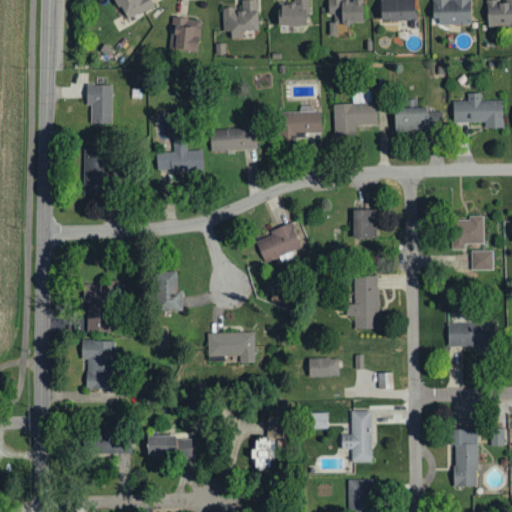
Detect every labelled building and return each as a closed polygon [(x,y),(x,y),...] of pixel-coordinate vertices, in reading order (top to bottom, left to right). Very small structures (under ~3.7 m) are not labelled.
[(223,32),(230,32),(230,39),(257,38),(256,0),(240,0),(240,7),(222,8),(223,32)] [(277,0),(278,26),(307,25),(306,0),(277,0)] [(361,0),(326,0),(327,14),(333,14),(334,24),(363,23),(361,0)] [(414,20),(413,0),(380,0),(380,21),(414,20)] [(470,24),(469,0),(432,0),(433,25),(470,24)] [(486,0),(487,30),(511,28),(511,0),(505,0),(506,3),(499,3),(498,0),(486,0)] [(197,52),(200,20),(172,17),(169,49),(197,52)] [(112,85),(86,85),(85,106),(90,106),(90,123),(111,124),(112,85)] [(356,135),(355,125),(377,125),(376,102),(371,102),(371,90),(352,91),(352,103),(333,104),(334,136),(356,135)] [(485,122),(485,128),(502,128),(502,100),(481,100),(481,93),(467,93),(467,101),(452,101),(452,123),(485,122)] [(393,108),(394,132),(442,131),(442,111),(426,111),(426,107),(393,108)] [(320,133),(320,111),(281,112),(282,140),(305,139),(305,133),(320,133)] [(209,130),(210,151),(256,150),(255,128),(209,130)] [(155,152),(156,172),(202,171),(202,150),(186,150),(186,136),(172,136),(173,152),(155,152)] [(83,194),(105,195),(105,149),(83,149),(83,194)] [(375,210),(351,210),(352,245),(376,245),(375,210)] [(483,243),(483,216),(469,216),(469,220),(456,221),(457,244),(483,243)] [(254,239),(264,263),(278,257),(281,264),(294,258),(291,251),(301,247),(291,223),(254,239)] [(493,252),(471,251),(471,271),(492,271),(493,252)] [(177,290),(176,271),(155,272),(156,311),(182,311),(182,290),(177,290)] [(353,304),(344,304),(344,316),(354,317),(354,329),(377,329),(378,277),(354,276),(353,304)] [(84,332),(109,333),(110,285),(85,285),(84,332)] [(494,323),(447,323),(447,347),(478,347),(478,354),(495,354),(494,323)] [(255,362),(254,332),(207,333),(208,363),(255,362)] [(80,360),(86,360),(85,388),(112,389),(113,341),(81,341),(80,360)] [(308,377),(338,376),(338,358),(307,359),(308,377)] [(391,372),(377,373),(378,389),(392,388),(391,372)] [(371,462),(370,410),(350,411),(350,434),(340,434),(341,450),(351,449),(351,463),(371,462)] [(327,429),(326,413),(310,413),(310,429),(327,429)] [(476,429),(452,430),(454,488),(477,487),(476,429)] [(503,429),(490,429),(490,446),(503,446),(503,429)] [(192,438),(146,438),(146,456),(191,457),(192,438)] [(273,459),(274,439),(252,439),(252,469),(269,469),(269,459),(273,459)] [(370,511),(370,479),(348,480),(348,511),(370,511)]
